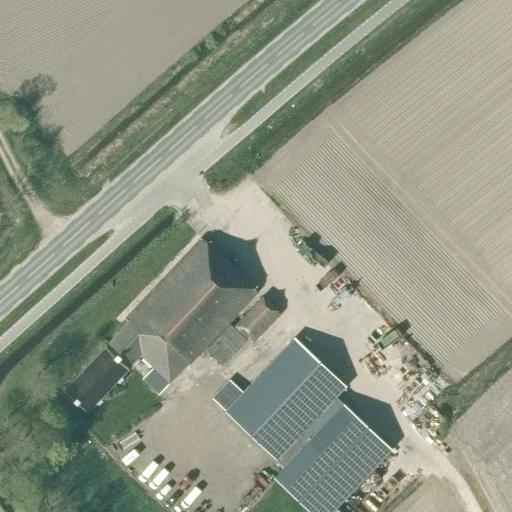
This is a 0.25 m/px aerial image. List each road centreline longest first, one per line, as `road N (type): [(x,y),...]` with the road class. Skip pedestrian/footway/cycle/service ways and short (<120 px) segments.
road 1 (primary): [(0,301),(341,0)]
road 2 (track): [(476,511),(437,455),(189,183)]
road 3 (track): [(61,246),(0,137)]
